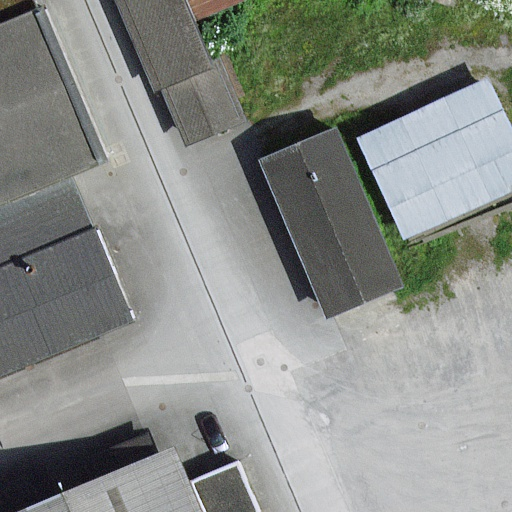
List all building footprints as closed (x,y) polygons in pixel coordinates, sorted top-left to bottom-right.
[(0,0),(0,379),(136,320),(74,177),(114,160),(43,0),(0,0)] [(124,0),(184,141),(238,119),(196,18),(238,0),(124,0)] [(511,191),(511,145),(483,82),(353,140),(399,242),(511,191)] [(268,163),(326,306),(395,280),(334,135),(268,163)] [(0,494),(0,511),(182,511),(149,433),(85,458),(97,495),(59,511),(52,511),(40,477),(0,494)]
